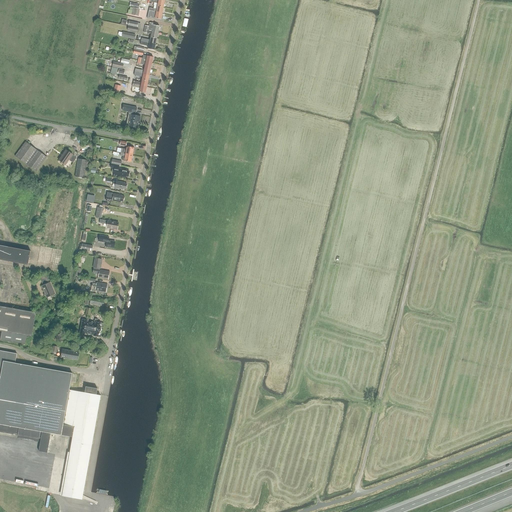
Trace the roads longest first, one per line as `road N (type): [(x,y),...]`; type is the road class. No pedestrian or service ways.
road 1 (residential): [(105,376),(150,140)]
road 2 (unclassified): [(301,511),(511,435)]
road 3 (unclassified): [(0,114),(150,140)]
road 4 (unclassified): [(150,140),(181,0)]
road 5 (motorway): [(511,465),(393,511)]
